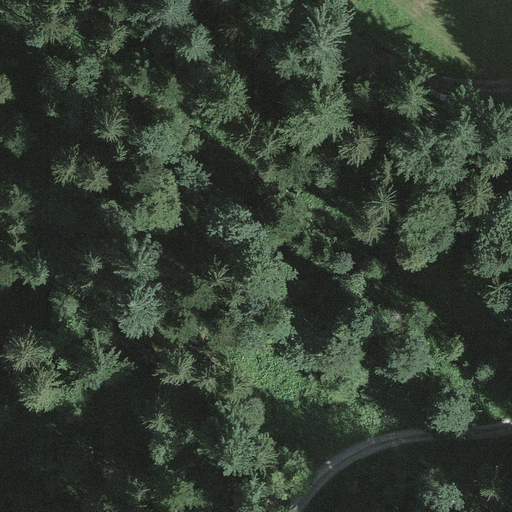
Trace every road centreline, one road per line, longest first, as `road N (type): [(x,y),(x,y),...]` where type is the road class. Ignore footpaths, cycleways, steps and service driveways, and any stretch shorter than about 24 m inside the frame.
road 1 (track): [(294,511),(322,477),(364,448),(511,423)]
road 2 (track): [(292,0),(420,80),(511,91)]
